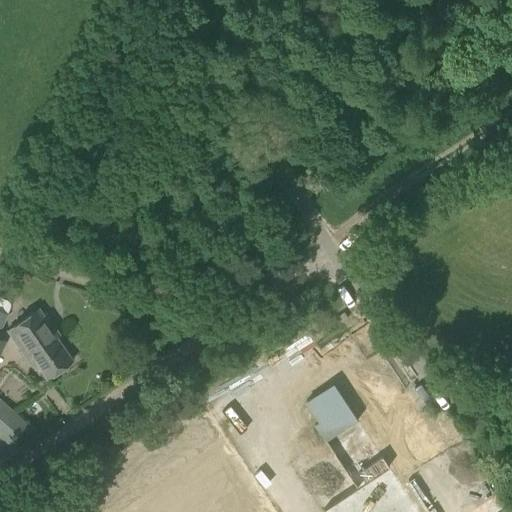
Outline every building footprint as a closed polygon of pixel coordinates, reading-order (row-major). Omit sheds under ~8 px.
[(23,318),(58,368),(71,359),(55,337),(57,335),(38,307),(23,318)] [(0,354),(7,341),(0,337),(0,330),(8,314),(0,309),(0,354)] [(46,377),(58,368),(23,318),(7,329),(29,360),(33,358),(46,377)] [(289,458),(321,511),(414,511),(333,379),(299,399),(322,437),(289,458)] [(0,437),(8,444),(28,423),(0,398),(0,437)]
